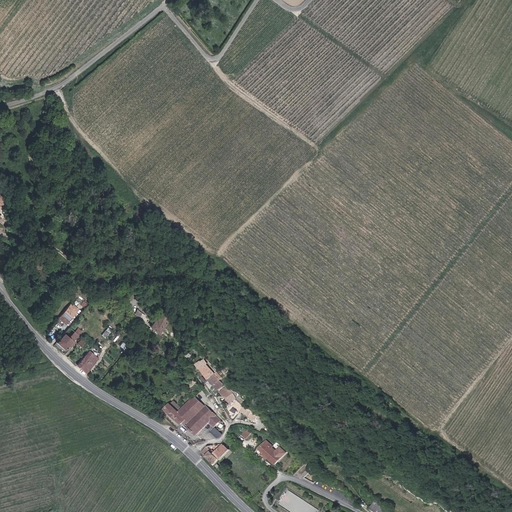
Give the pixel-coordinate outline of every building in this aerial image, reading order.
[(47,284),(46,283),(38,278),(27,292),(34,298),(44,285),(46,286),(47,284)] [(79,310),(72,303),(59,318),(67,324),(79,310)] [(171,320),(164,315),(157,323),(155,322),(150,329),(157,335),(162,329),(163,330),(171,320)] [(70,336),(65,332),(57,342),(66,350),(79,335),(74,331),(70,336)] [(83,350),(92,340),(85,335),(77,344),(83,350)] [(178,346),(182,342),(177,335),(172,339),(178,346)] [(77,365),(86,373),(95,364),(90,359),(94,355),(89,351),(77,365)] [(99,359),(94,355),(90,359),(95,364),(99,359)] [(209,379),(215,374),(207,364),(202,368),(209,379)] [(221,380),(215,374),(209,379),(215,385),(221,380)] [(215,385),(220,391),(226,385),(221,380),(215,385)] [(221,391),(228,399),(235,393),(227,386),(221,391)] [(228,399),(233,406),(238,399),(235,393),(228,399)] [(173,401),(165,409),(180,423),(182,422),(196,435),(210,422),(214,426),(220,420),(195,396),(182,409),(173,401)] [(233,406),(256,420),(259,414),(243,403),(238,399),(233,406)] [(247,438),(254,431),(249,426),(242,434),(247,438)] [(274,445),(268,440),(261,449),(264,452),(262,454),(267,459),(269,457),(277,463),(287,452),(281,447),(276,452),(272,448),(274,445)] [(221,458),(222,459),(229,451),(223,445),(215,453),(221,458)] [(215,453),(208,446),(202,452),(216,464),(221,458),(215,453)] [(370,508),(376,511),(396,511),(395,511),(375,500),(370,508)]
